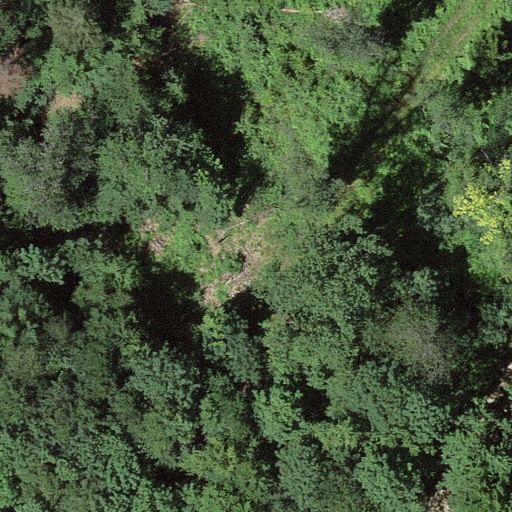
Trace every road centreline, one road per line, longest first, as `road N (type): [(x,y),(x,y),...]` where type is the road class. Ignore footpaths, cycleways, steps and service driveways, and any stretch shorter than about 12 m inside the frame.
road 1 (track): [(487,0),(213,462),(193,511)]
road 2 (track): [(511,369),(436,511)]
